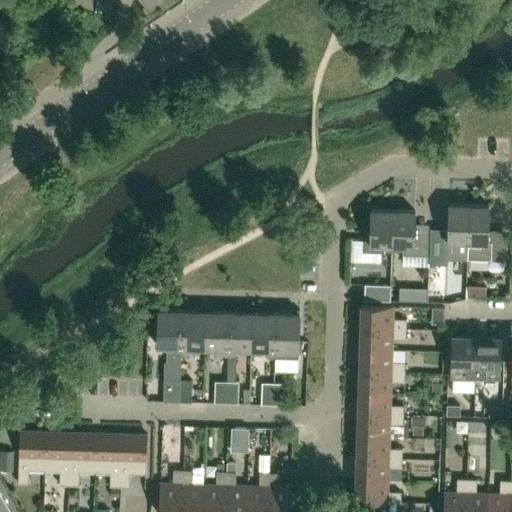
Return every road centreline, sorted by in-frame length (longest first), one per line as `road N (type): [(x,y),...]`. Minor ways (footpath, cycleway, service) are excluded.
road 1 (residential): [(332,416),(338,196),(394,165),(511,169)]
road 2 (residential): [(22,412),(332,416)]
road 3 (tertiary): [(0,157),(226,0)]
